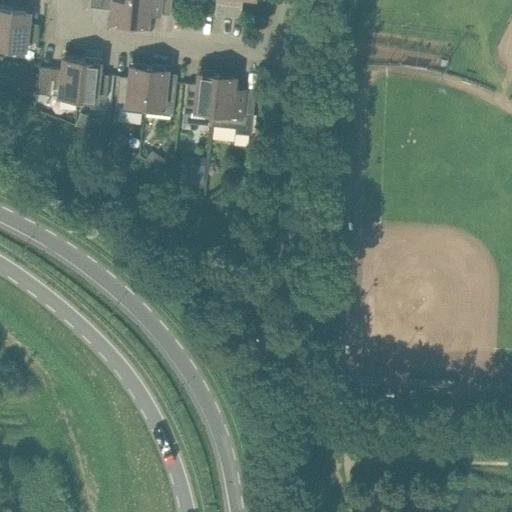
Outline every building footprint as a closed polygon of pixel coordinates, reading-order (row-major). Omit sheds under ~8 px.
[(129,21),(130,0),(90,0),(90,5),(112,7),(111,20),(129,21)] [(147,11),(169,13),(170,0),(130,0),(129,21),(146,23),(147,11)] [(215,0),(214,13),(240,16),(242,0),(215,0)] [(7,45),(11,7),(0,5),(0,54),(6,55),(7,45)] [(29,9),(11,7),(7,45),(35,48),(38,22),(27,21),(29,9)] [(77,96),(81,58),(63,56),(62,68),(40,66),(38,86),(37,92),(77,96)] [(99,60),(81,58),(77,96),(106,99),(108,73),(98,72),(99,60)] [(145,103),(149,65),(131,63),(130,75),(119,74),(115,109),(144,112),(145,103)] [(172,115),(177,73),(166,71),(167,67),(149,65),(145,103),(144,112),(172,115)] [(212,110),(217,72),(199,70),(197,83),(187,81),(185,101),(184,107),(212,110)] [(217,72),(212,110),(211,122),(237,125),(236,132),(250,133),(255,89),(233,86),(234,74),(217,72)] [(22,77),(21,89),(35,91),(36,79),(22,77)] [(80,113),(75,125),(87,130),(93,118),(80,113)] [(129,137),(113,129),(108,139),(124,147),(129,137)] [(206,160),(182,157),(179,183),(203,186),(206,160)]
